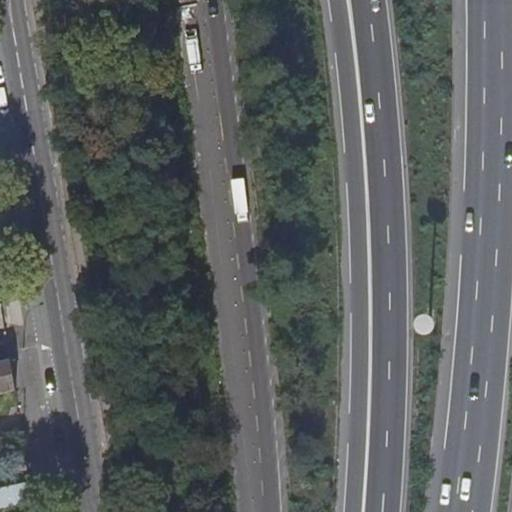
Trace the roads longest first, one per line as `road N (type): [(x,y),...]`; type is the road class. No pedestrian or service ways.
road 1 (motorway): [(203,0),(257,511)]
road 2 (motorway): [(491,0),(489,221),(462,511)]
road 3 (secondary): [(94,511),(16,46)]
road 4 (motorway): [(363,54),(379,296),(372,511)]
